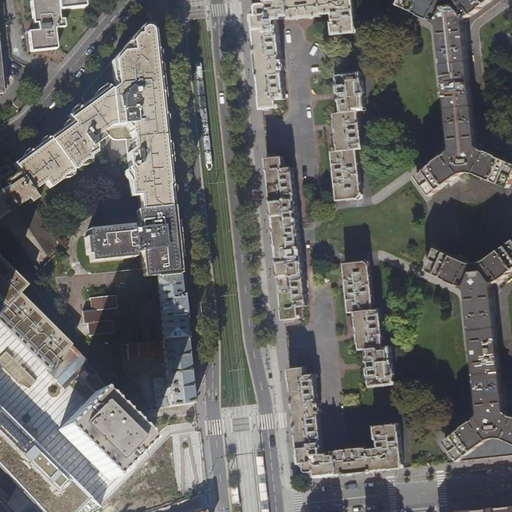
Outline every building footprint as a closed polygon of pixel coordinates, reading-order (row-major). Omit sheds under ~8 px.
[(47,0),(30,2),(33,24),(37,23),(38,31),(28,32),(30,52),(56,50),(54,29),(64,28),(63,20),(59,20),(58,10),(84,8),(83,0),(47,0)] [(261,95),(263,110),(278,108),(278,100),(286,99),(284,80),(285,80),(284,74),(283,70),(285,69),(284,59),(282,59),(282,55),(282,49),(281,49),(279,25),(279,24),(278,19),(290,18),(290,20),(309,18),(315,18),(315,17),(323,16),(323,15),(333,13),(334,19),(334,22),(332,22),(333,35),(358,33),(354,0),(266,0),(253,17),(254,31),(257,55),(261,95)] [(466,19),(468,17),(472,15),(473,15),(483,8),(482,7),(491,0),(400,0),(399,4),(420,14),(419,15),(435,22),(436,22),(440,27),(440,29),(442,52),(443,52),(444,66),(451,122),(450,122),(451,131),(452,146),(453,146),(453,149),(453,151),(451,153),(450,153),(436,163),(436,164),(432,166),(417,177),(431,197),(461,176),(465,174),(467,173),(472,173),(476,174),(510,188),(511,183),(511,162),(499,157),(499,156),(483,149),(482,150),(480,149),(479,148),(478,145),(477,143),(478,143),(476,120),(475,120),(467,49),(468,49),(466,26),(465,26),(464,25),(465,21),(466,19)] [(18,172),(32,192),(45,183),(49,189),(88,161),(89,161),(89,158),(95,154),(95,146),(109,136),(111,139),(112,140),(114,140),(118,141),(125,140),(128,168),(126,170),(127,172),(130,197),(138,196),(139,211),(173,207),(170,186),(167,155),(165,135),(162,108),(159,77),(156,54),(154,36),(154,32),(153,30),(151,28),(150,26),(147,26),(146,25),(143,26),(140,27),(130,39),(114,58),(103,72),(88,89),(81,98),(85,104),(77,110),(67,117),(71,121),(56,132),(21,158),(13,164),(18,172)] [(340,99),(341,112),(360,111),(366,111),(362,72),(337,74),(339,93),(339,99),(340,99)] [(13,103),(17,106),(22,100),(19,96),(13,103)] [(338,136),(339,151),(358,150),(364,149),(360,111),(341,112),(335,113),(337,129),(336,129),(337,136),(338,136)] [(358,150),(339,151),(333,152),(336,177),(335,177),(336,183),(337,183),(338,201),(363,198),(358,150)] [(286,320),(286,322),(295,320),(295,319),(301,318),(300,306),(308,305),(306,286),(307,286),(306,279),(305,279),(303,260),(304,260),(303,254),(302,254),(301,244),(302,244),(301,235),(300,227),(299,217),(299,212),(298,212),(296,191),(297,191),(296,185),(295,185),(294,166),(285,167),(284,156),(278,157),(277,155),(269,156),(269,158),(268,158),(269,172),(273,210),(276,238),(277,246),(281,283),(285,320),(286,320)] [(36,199),(32,192),(18,172),(0,184),(0,243),(28,282),(39,271),(11,233),(3,229),(0,231),(0,218),(18,207),(22,212),(24,219),(51,259),(61,249),(29,204),(36,199)] [(173,207),(139,211),(135,211),(137,229),(132,230),(131,226),(87,230),(88,238),(84,238),(86,255),(89,255),(90,262),(134,258),(134,254),(140,253),(143,280),(155,278),(180,275),(178,260),(175,226),(173,207)] [(496,253),(485,260),(482,261),(479,262),(476,262),(472,262),(436,248),(427,270),(448,279),(448,280),(464,287),(465,286),(466,287),(467,288),(469,291),(469,293),(469,294),(471,317),(472,317),(472,320),(479,387),(480,398),(481,411),(482,411),(482,412),(481,414),(479,417),(479,418),(478,417),(467,425),(463,428),(464,428),(445,442),(459,462),(466,461),(472,460),(511,456),(511,415),(509,414),(507,412),(506,410),(506,408),(507,408),(505,385),(504,385),(496,314),(497,314),(494,291),(493,291),(493,289),(494,286),(496,284),(497,283),(497,284),(511,274),(511,273),(511,272),(511,241),(496,253)] [(65,382),(85,402),(94,392),(121,417),(125,413),(90,365),(70,345),(69,346),(42,318),(24,301),(18,294),(26,286),(0,260),(0,302),(5,307),(0,312),(0,318),(22,341),(48,366),(49,366),(65,382)] [(356,312),(375,309),(370,261),(345,264),(347,281),(346,281),(347,287),(350,313),(356,312)] [(180,275),(155,278),(162,342),(187,340),(183,303),(180,275)] [(87,324),(89,336),(114,334),(113,321),(108,321),(107,310),(116,309),(115,296),(90,298),(91,310),(81,311),(83,324),(87,324)] [(65,382),(49,366),(48,366),(22,341),(0,318),(0,312),(5,307),(0,302),(0,410),(98,508),(110,496),(134,471),(130,467),(126,463),(116,473),(108,481),(68,440),(57,430),(85,402),(65,382)] [(367,350),(386,347),(381,309),(375,309),(356,312),(358,335),(359,335),(361,350),(367,350)] [(74,338),(73,325),(61,326),(71,340),(74,338)] [(142,327),(144,344),(150,343),(149,328),(147,326),(142,327)] [(187,340),(162,342),(150,343),(144,344),(121,346),(122,361),(156,358),(160,354),(164,355),(166,376),(153,377),(158,409),(193,403),(191,381),(188,355),(187,340)] [(386,347),(367,350),(369,363),(368,363),(369,369),(371,387),(396,385),(392,346),(386,347)] [(300,461),(319,477),(325,476),(372,471),(405,468),(400,424),(375,426),(376,439),(379,439),(379,447),(369,449),(369,447),(362,448),(362,447),(356,448),(336,450),(336,451),(334,451),(334,452),(324,453),(324,448),(323,448),(321,424),(321,423),(320,413),(322,412),(321,402),(319,402),(318,398),(319,398),(318,391),(316,373),(307,374),(306,367),(290,368),(291,380),(297,435),(300,461)] [(126,463),(147,441),(121,417),(94,392),(85,402),(57,430),(68,440),(108,481),(116,473),(126,463)] [(0,410),(0,467),(41,511),(91,511),(98,508),(0,410)] [(266,474),(264,458),(256,458),(258,475),(266,474)] [(260,502),(269,501),(267,484),(258,485),(260,502)] [(240,506),(237,487),(229,488),(231,507),(240,506)]
